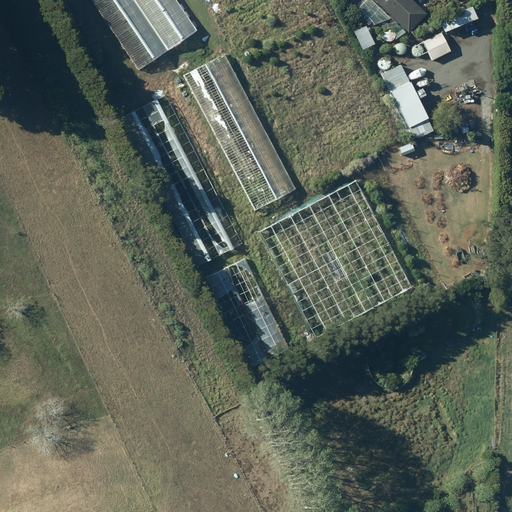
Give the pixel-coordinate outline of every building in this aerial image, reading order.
[(177,0),(88,0),(137,71),(198,30),(177,0)] [(316,0),(238,0),(215,13),(234,47),(316,0)] [(372,0),(406,33),(426,13),(412,0),(372,0)] [(468,6),(438,21),(445,34),(474,19),(468,6)] [(374,45),(365,26),(352,32),(360,51),(374,45)] [(420,42),(430,61),(449,52),(439,32),(420,42)] [(224,55),(182,77),(252,210),(294,188),(224,55)] [(399,64),(379,75),(393,102),(398,99),(405,112),(422,103),(415,89),(423,85),(419,77),(408,83),(399,64)] [(166,94),(120,118),(197,267),(243,243),(166,94)] [(357,180),(258,232),(313,338),(412,286),(357,180)] [(244,257),(204,276),(249,369),(289,350),(244,257)]
